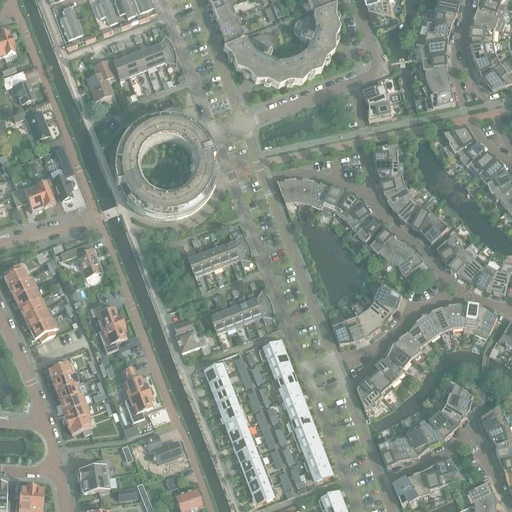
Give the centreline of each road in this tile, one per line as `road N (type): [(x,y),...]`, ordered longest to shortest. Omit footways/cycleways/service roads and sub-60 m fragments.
road 1 (residential): [(209,511),(97,219)]
road 2 (residential): [(97,219),(17,12)]
road 3 (residential): [(214,133),(291,330)]
road 4 (residential): [(333,357),(264,178)]
road 5 (residential): [(239,511),(185,370)]
road 6 (residential): [(461,37),(453,64),(463,108),(511,168)]
road 7 (residential): [(163,0),(214,133)]
road 8 (residential): [(242,122),(195,0)]
road 9 (unknown): [(52,444),(99,448),(174,418)]
road 10 (residential): [(317,397),(361,511)]
road 11 (residential): [(511,147),(469,70),(461,37)]
